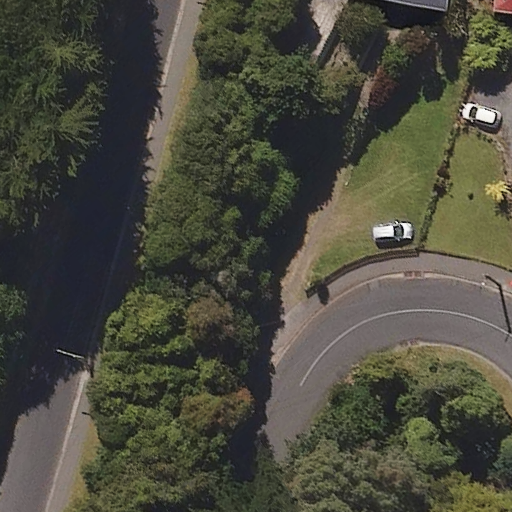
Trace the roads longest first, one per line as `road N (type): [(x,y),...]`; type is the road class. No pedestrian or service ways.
road 1 (residential): [(17,511),(151,0)]
road 2 (residential): [(238,511),(296,375),(324,338),(362,315),(408,306),(457,308),(511,334)]
